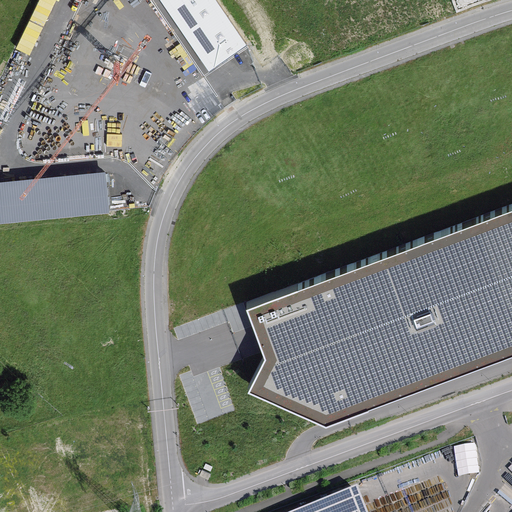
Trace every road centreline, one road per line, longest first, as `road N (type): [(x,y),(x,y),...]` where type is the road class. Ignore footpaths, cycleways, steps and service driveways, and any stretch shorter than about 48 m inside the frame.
road 1 (unclassified): [(511,10),(257,106),(208,142),(178,183),(154,272),(173,511)]
road 2 (unclassified): [(184,511),(511,390)]
